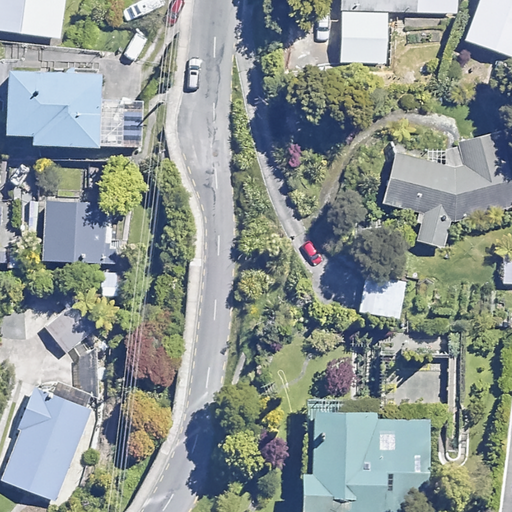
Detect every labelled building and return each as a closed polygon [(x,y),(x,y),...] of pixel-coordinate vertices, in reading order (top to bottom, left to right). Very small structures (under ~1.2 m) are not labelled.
[(0,0),(0,37),(58,41),(60,0),(0,0)] [(427,0),(333,0),(334,24),(428,24),(427,0)] [(511,0),(472,0),(455,44),(508,66),(511,55),(511,0)] [(393,65),(365,63),(364,85),(392,86),(393,65)] [(96,78),(0,71),(0,136),(91,143),(96,78)] [(441,170),(385,155),(373,197),(415,208),(405,242),(435,251),(448,211),(511,195),(502,155),(496,157),(490,134),(452,143),(458,166),(441,170)] [(111,209),(34,204),(29,262),(106,267),(111,209)] [(42,271),(5,271),(5,296),(42,296),(42,271)] [(407,283),(363,278),(358,312),(402,318),(407,283)] [(92,337),(72,309),(46,327),(65,356),(92,337)] [(46,511),(87,412),(20,386),(0,435),(0,497),(36,511),(46,511)] [(383,411),(299,409),(296,511),(380,511),(381,478),(418,479),(419,429),(382,428),(383,411)]
